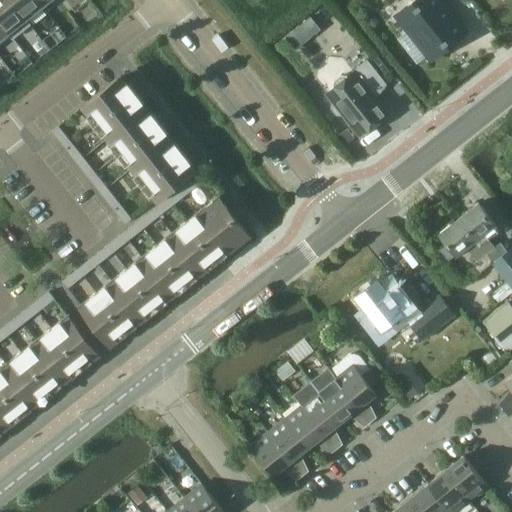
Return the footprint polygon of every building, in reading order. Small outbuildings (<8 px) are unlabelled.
[(0,0),(0,22),(13,39),(30,25),(9,0),(0,0)] [(41,4),(37,0),(9,0),(30,25),(31,24),(25,17),(41,4)] [(440,0),(417,0),(397,16),(430,58),(464,31),(440,0)] [(0,36),(6,32),(12,39),(13,39),(0,22),(0,36)] [(367,58),(327,91),(333,98),(332,108),(336,113),(345,114),(361,135),(387,114),(369,91),(384,80),(367,58)] [(147,107),(122,76),(82,108),(106,139),(147,107)] [(106,139),(130,169),(171,137),(147,107),(106,139)] [(51,132),(58,140),(65,135),(58,126),(51,132)] [(346,128),(338,135),(346,145),(354,138),(346,128)] [(58,140),(64,148),(71,142),(65,135),(58,140)] [(171,137),(130,169),(155,200),(195,168),(171,137)] [(64,148),(70,155),(77,150),(71,142),(64,148)] [(70,155),(76,163),(83,157),(77,150),(70,155)] [(76,163),(82,170),(89,165),(83,157),(76,163)] [(82,170),(88,178),(95,172),(89,165),(82,170)] [(88,178),(94,185),(101,180),(95,172),(88,178)] [(183,185),(188,192),(205,180),(199,173),(183,185)] [(94,185),(100,193),(107,187),(101,180),(94,185)] [(188,192),(183,185),(175,191),(181,198),(188,192)] [(100,193),(106,200),(113,195),(107,187),(100,193)] [(181,198),(175,191),(168,197),(173,204),(181,198)] [(106,200),(112,208),(119,202),(113,195),(106,200)] [(201,209),(234,250),(250,237),(217,196),(201,209)] [(173,204),(168,197),(160,203),(166,210),(173,204)] [(125,210),(119,202),(112,208),(118,216),(125,210)] [(153,209),(158,216),(166,210),(160,203),(153,209)] [(478,203),(459,218),(493,262),(491,263),(511,289),(511,247),(511,246),(506,249),(500,242),(495,247),(485,234),(496,225),(478,203)] [(145,215),(151,222),(158,216),(153,209),(145,215)] [(201,209),(171,233),(203,273),(234,250),(201,209)] [(131,219),(125,210),(118,216),(124,224),(131,219)] [(138,221),(143,228),(151,222),(145,215),(138,221)] [(493,262),(459,218),(439,233),(457,256),(467,248),(477,261),(473,264),(480,272),(491,263),(493,262)] [(143,228),(138,221),(130,227),(136,234),(143,228)] [(123,233),(128,240),(136,234),(130,227),(123,233)] [(123,233),(115,239),(121,246),(128,240),(123,233)] [(203,273),(171,233),(141,256),(173,297),(203,273)] [(121,246),(115,239),(108,245),(113,252),(121,246)] [(100,251),(106,258),(113,252),(108,245),(100,251)] [(93,257),(98,264),(106,258),(100,251),(93,257)] [(173,297),(141,256),(111,280),(143,321),(173,297)] [(85,263),(91,270),(98,264),(93,257),(85,263)] [(85,263),(77,269),(83,276),(91,270),(85,263)] [(83,276),(77,269),(70,275),(75,282),(83,276)] [(61,281),(67,288),(75,282),(70,275),(61,281)] [(143,321),(111,280),(80,305),(112,346),(143,321)] [(379,343),(407,321),(422,341),(456,314),(454,312),(441,295),(440,293),(419,310),(395,280),(384,288),(379,282),(359,298),(367,307),(357,315),(379,343)] [(40,298),(45,305),(54,298),(49,292),(40,298)] [(45,305),(40,298),(32,304),(38,311),(45,305)] [(508,353),(511,350),(511,306),(508,301),(482,321),(508,353)] [(25,310),(30,317),(38,311),(32,304),(25,310)] [(25,310),(17,316),(23,323),(30,317),(25,310)] [(67,315),(36,340),(68,380),(99,356),(67,315)] [(10,322),(15,329),(23,323),(17,316),(10,322)] [(2,328),(8,335),(15,329),(10,322),(2,328)] [(68,380),(36,340),(6,363),(38,404),(68,380)] [(328,371),(369,422),(374,418),(363,404),(375,394),(370,388),(361,377),(369,370),(359,358),(358,357),(356,356),(354,355),(352,355),(349,355),(347,356),(328,371)] [(504,410),(511,403),(511,359),(509,362),(511,366),(511,374),(504,381),(511,391),(511,394),(499,404),(504,410)] [(6,363),(0,367),(0,418),(8,428),(38,404),(6,363)] [(318,392),(341,421),(352,412),(363,426),(369,422),(328,371),(326,369),(310,382),(318,392)] [(370,370),(369,370),(361,377),(370,388),(379,381),(370,370)] [(426,386),(414,371),(398,383),(410,399),(426,386)] [(293,396),(301,406),(335,449),(341,444),(329,430),(341,421),(318,392),(310,382),(293,396)] [(330,453),(335,449),(301,406),(284,419),(307,448),(318,439),(330,453)] [(296,457),(307,448),(284,419),(267,432),(301,476),(307,471),(296,457)] [(296,480),(301,476),(267,432),(249,446),(272,476),(285,466),(296,480)] [(444,471),(469,502),(488,487),(463,456),(444,471)] [(447,511),(456,511),(469,502),(444,471),(426,485),(447,511)] [(137,485),(127,493),(137,505),(147,497),(137,485)] [(183,499),(194,511),(222,511),(201,485),(183,499)] [(418,511),(447,511),(426,485),(409,499),(418,511)] [(166,511),(194,511),(183,499),(166,511)] [(418,511),(409,499),(392,511),(418,511)]
